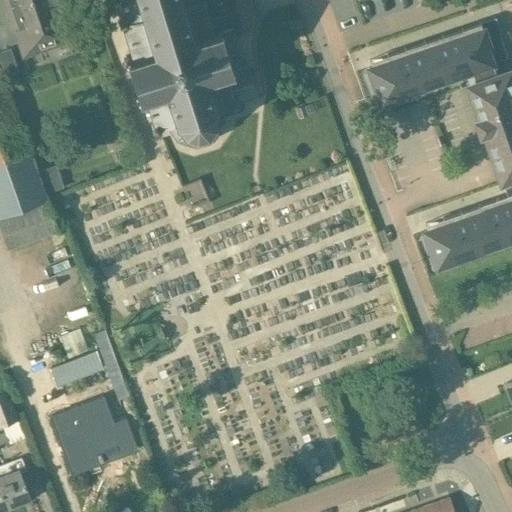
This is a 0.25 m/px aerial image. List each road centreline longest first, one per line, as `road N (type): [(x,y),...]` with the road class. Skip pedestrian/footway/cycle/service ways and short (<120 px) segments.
road 1 (residential): [(309,0),(459,421),(452,453)]
road 2 (residential): [(294,511),(452,453)]
